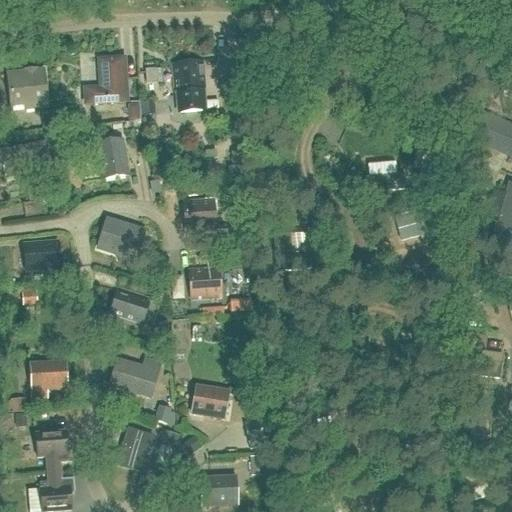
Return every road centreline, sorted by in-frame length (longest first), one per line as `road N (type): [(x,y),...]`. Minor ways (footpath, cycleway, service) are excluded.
road 1 (unclassified): [(0,35),(310,15)]
road 2 (track): [(511,106),(310,15)]
